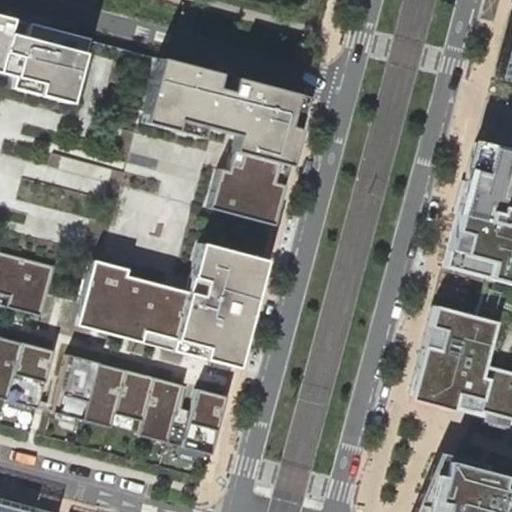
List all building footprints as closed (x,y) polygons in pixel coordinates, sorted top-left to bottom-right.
[(76,302),(70,325),(230,367),(302,97),(155,58),(135,63),(108,56),(111,46),(0,16),(0,306),(37,316),(43,294),(45,287),(77,295),(76,302)] [(155,58),(111,46),(108,56),(135,63),(155,58)] [(511,152),(474,142),(441,267),(484,278),(473,318),(430,307),(407,393),(511,420),(511,152)] [(45,287),(43,294),(76,302),(77,295),(45,287)] [(50,351),(0,337),(0,399),(34,409),(50,351)] [(179,385),(64,354),(48,412),(108,428),(111,414),(138,421),(134,435),(207,454),(223,397),(193,389),(187,410),(179,408),(174,407),(179,385)] [(185,387),(179,385),(174,407),(179,408),(185,387)] [(511,511),(511,489),(498,486),(501,475),(494,473),(445,460),(421,511),(511,511)] [(0,511),(34,511),(35,509),(0,500),(0,511)]
